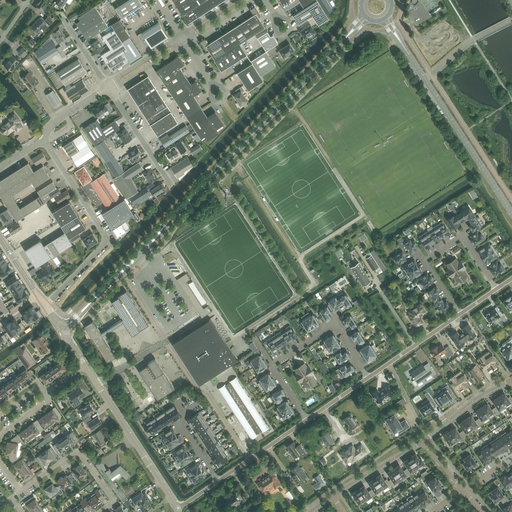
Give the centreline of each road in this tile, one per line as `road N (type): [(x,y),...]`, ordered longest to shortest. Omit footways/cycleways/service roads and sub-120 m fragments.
road 1 (unclassified): [(63,329),(347,36)]
road 2 (unclassified): [(45,305),(107,240),(44,139)]
road 3 (unclassified): [(511,213),(398,38)]
road 4 (residential): [(307,419),(271,363),(334,323),(368,377)]
road 5 (residential): [(460,313),(424,259),(462,235),(496,289)]
road 6 (residential): [(177,508),(84,365)]
